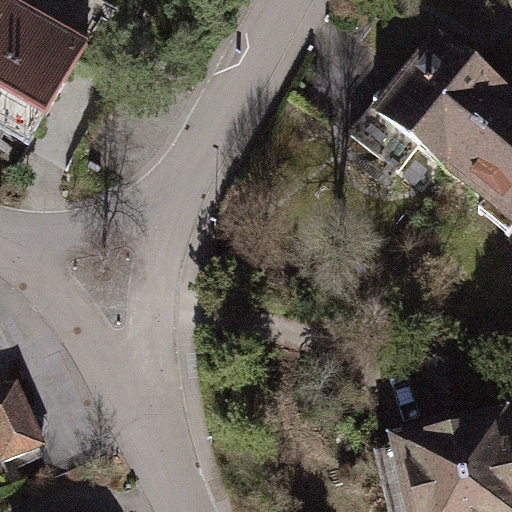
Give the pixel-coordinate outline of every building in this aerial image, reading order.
[(0,0),(0,91),(43,20),(12,0),(0,0)] [(94,51),(43,20),(0,91),(0,141),(28,158),(94,51)] [(491,79),(437,40),(351,158),(404,197),(420,176),(491,79)] [(511,93),(491,79),(420,176),(511,243),(511,93)] [(0,479),(48,457),(13,380),(0,385),(0,479)] [(511,511),(511,414),(391,448),(408,511),(511,511)]
